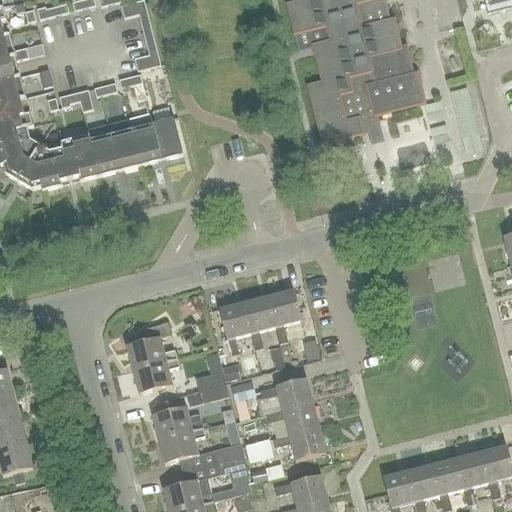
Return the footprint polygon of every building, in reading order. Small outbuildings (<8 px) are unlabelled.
[(108,0),(103,0),(98,1),(100,10),(111,7),(108,0)] [(389,23),(385,7),(382,0),(294,0),(295,4),(287,7),(299,52),(313,49),(322,85),(308,88),(323,146),(369,134),(372,146),(382,143),(376,118),(423,106),(416,76),(412,77),(405,49),(400,50),(393,22),(389,23)] [(511,0),(482,0),(487,17),(511,11),(511,0)] [(93,1),(83,3),(85,11),(95,9),(93,1)] [(72,6),(74,14),(85,11),(83,3),(72,6)] [(147,15),(144,3),(120,9),(123,21),(138,17),(147,15)] [(56,10),(58,18),(68,15),(66,7),(56,10)] [(88,133),(89,138),(60,145),(62,151),(50,154),(31,143),(28,131),(34,130),(20,75),(17,64),(29,61),(26,51),(14,54),(3,10),(0,10),(0,168),(3,167),(5,177),(32,193),(41,190),(42,194),(183,158),(174,121),(131,132),(129,123),(88,133)] [(37,12),(39,23),(48,20),(46,12),(45,10),(37,12)] [(46,12),(48,20),(58,18),(56,10),(46,12)] [(27,26),(36,24),(33,13),(25,16),(27,26)] [(147,15),(138,17),(141,28),(149,25),(147,15)] [(149,25),(141,28),(143,38),(152,36),(149,25)] [(152,36),(143,38),(146,48),(154,46),(152,36)] [(154,46),(146,48),(149,58),(157,56),(154,46)] [(134,62),(137,74),(160,68),(157,56),(149,58),(134,62)] [(140,78),(129,80),(131,89),(133,89),(137,104),(146,102),(140,78)] [(131,89),(129,80),(119,83),(121,92),(131,89)] [(104,89),(106,97),(116,95),(115,87),(104,89)] [(453,92),(469,155),(486,150),(470,88),(453,92)] [(104,89),(94,92),(96,100),(106,97),(104,89)] [(93,112),(88,94),(78,96),(80,104),(82,115),(93,112)] [(78,96),(67,99),(69,107),(80,104),(78,96)] [(67,99),(59,101),(61,111),(70,109),(67,99)] [(49,114),(58,112),(55,102),(47,104),(49,114)] [(294,294),(269,300),(277,331),(275,331),(279,347),(288,345),(283,329),(302,324),(294,294)] [(277,331),(269,300),(244,307),(252,337),(250,337),(255,354),(263,351),(259,335),(275,331),(277,331)] [(252,337),(244,307),(219,313),(227,343),(226,343),(230,360),(239,358),(235,341),(250,337),(252,337)] [(132,374),(177,362),(175,354),(165,357),(161,341),(171,339),(167,326),(141,333),(144,345),(126,350),(132,374)] [(179,370),(177,362),(132,374),(138,398),(173,389),(169,373),(179,370)] [(0,401),(14,398),(7,373),(0,374),(0,401)] [(198,395),(225,388),(222,376),(195,383),(198,395)] [(278,398),(282,414),(282,415),(313,408),(306,383),(277,390),(276,390),(260,394),(262,403),(278,398)] [(251,385),(231,390),(239,425),(249,422),(245,402),(255,400),(251,385)] [(198,395),(189,397),(192,409),(201,407),(228,400),(225,388),(198,395)] [(0,401),(0,426),(20,422),(14,398),(0,401)] [(284,423),(288,439),(289,440),(319,432),(313,408),(282,415),(282,414),(266,418),(268,427),(284,423)] [(187,410),(152,419),(158,443),(203,432),(201,424),(199,417),(189,420),(187,410)] [(0,452),(26,446),(20,422),(0,426),(0,452)] [(205,440),(203,432),(158,443),(165,467),(199,458),(195,442),(205,440)] [(326,457),(319,432),(289,440),(288,439),(272,443),(274,451),(291,447),(295,465),(326,457)] [(0,452),(0,468),(3,480),(33,472),(26,446),(0,452)] [(213,455),(216,467),(244,460),(241,448),(213,455)] [(511,470),(507,450),(482,456),(490,486),(488,487),(492,503),(500,501),(496,485),(511,480),(511,470)] [(490,486),(482,456),(457,462),(465,493),(463,493),(467,509),(476,507),(472,491),(488,487),(490,486)] [(247,472),(244,460),(216,467),(219,479),(247,472)] [(465,493),(457,462),(433,468),(440,499),(439,499),(442,511),(451,511),(447,497),(463,493),(465,493)] [(440,499),(433,468),(408,475),(416,505),(414,506),(416,511),(425,511),(423,503),(439,499),(440,499)] [(416,505),(408,475),(383,481),(391,511),(390,511),(399,511),(398,510),(414,506),(416,505)] [(297,511),(327,504),(321,479),(291,487),(291,486),(274,491),(276,499),(293,495),(297,511)] [(211,497),(208,482),(163,493),(167,511),(187,511),(214,505),(246,497),(246,488),(211,497)]
